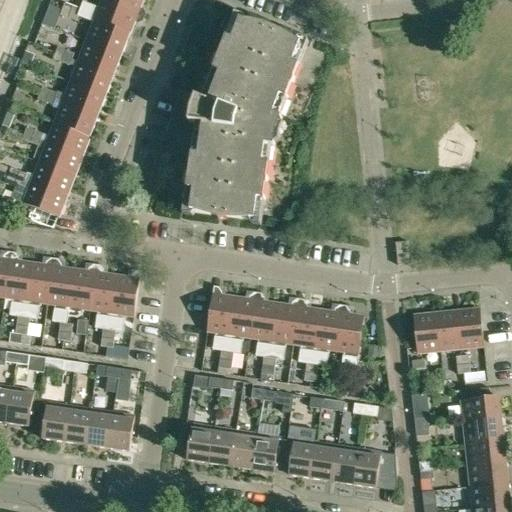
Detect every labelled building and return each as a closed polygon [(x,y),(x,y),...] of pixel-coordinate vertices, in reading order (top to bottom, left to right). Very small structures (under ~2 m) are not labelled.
[(141,5),(143,0),(103,0),(103,2),(145,18),(146,15),(143,10),(140,8),(141,5)] [(84,3),(81,10),(79,17),(94,23),(129,36),(134,22),(138,24),(143,21),(145,18),(103,2),(100,9),(84,3)] [(60,15),(69,19),(73,7),(65,4),(60,15)] [(81,10),(73,7),(69,19),(77,22),(79,17),(81,10)] [(164,160),(191,164),(188,191),(194,192),(191,213),(256,222),(259,201),(265,202),(273,147),(275,148),(283,119),(281,118),(300,66),(294,64),(302,44),(241,21),(233,41),(227,38),(214,72),(221,74),(210,103),(183,93),(183,92),(181,92),(171,121),(203,126),(202,137),(168,132),(164,160)] [(121,56),(129,36),(94,23),(87,43),(121,56)] [(87,43),(79,63),(114,76),(121,56),(87,43)] [(53,59),(62,63),(66,51),(58,48),(53,59)] [(66,51),(62,63),(70,66),(74,54),(66,51)] [(114,76),(79,63),(71,83),(106,96),(114,76)] [(66,97),(63,103),(98,116),(106,96),(71,83),(66,97)] [(38,100),(46,103),(51,91),(42,88),(38,100)] [(46,103),(54,106),(59,94),(51,91),(46,103)] [(56,123),(90,136),(98,116),(63,103),(60,111),(56,123)] [(50,137),(48,143),(83,156),(90,136),(56,123),(50,137)] [(22,140),(31,143),(35,131),(27,128),(22,140)] [(31,143),(39,146),(43,135),(35,131),(31,143)] [(75,177),(83,156),(48,143),(46,149),(40,163),(75,177)] [(34,177),(32,183),(67,197),(75,177),(40,163),(34,177)] [(2,165),(0,169),(0,173),(8,176),(9,174),(11,168),(2,165)] [(7,180),(15,183),(20,172),(11,168),(9,174),(8,176),(7,180)] [(15,183),(23,187),(28,175),(20,172),(15,183)] [(59,218),(67,197),(32,183),(24,204),(59,218)] [(168,199),(167,209),(177,210),(178,200),(168,199)] [(409,242),(396,244),(398,266),(412,265),(409,242)] [(0,259),(0,297),(5,298),(12,253),(8,253),(4,256),(3,260),(0,259)] [(15,254),(12,253),(5,298),(13,299),(10,316),(18,317),(24,318),(25,310),(32,264),(18,262),(19,258),(15,254)] [(42,266),(32,264),(25,310),(24,318),(30,319),(38,320),(41,303),(48,304),(55,260),(51,259),(46,263),(46,266),(42,266)] [(58,260),(55,260),(48,304),(56,305),(53,322),(61,323),(67,324),(68,317),(75,271),(61,269),(62,265),(58,260)] [(91,311),(97,266),(94,265),(89,269),(89,273),(75,271),(68,317),(77,318),(82,314),(83,309),(91,311)] [(101,266),(97,266),(91,311),(98,312),(96,328),(103,329),(109,330),(111,323),(118,277),(104,275),(104,271),(101,266)] [(109,330),(116,331),(123,332),(126,316),(134,317),(141,272),(137,272),(132,275),(131,279),(127,279),(118,277),(111,323),(109,330)] [(229,345),(235,299),(222,297),(222,293),(219,288),(214,287),(208,332),(216,333),(214,350),(221,351),(228,352),(229,345)] [(235,299),(229,345),(228,352),(234,353),(241,354),(244,337),(251,338),(258,294),(255,293),(250,297),(249,301),(245,300),(235,299)] [(271,351),(278,305),(264,303),(265,299),(261,294),(258,294),(251,338),(259,340),(256,356),(264,357),(270,358),(271,351)] [(287,344),(294,345),(301,300),(297,300),(293,303),(292,307),(278,305),(271,351),(270,358),(277,359),(284,360),(287,344)] [(308,305),(304,301),(301,300),(294,345),(302,346),(299,363),(307,364),(313,365),(314,357),(321,311),(307,309),(308,305)] [(343,307),(340,306),(335,310),(335,313),(321,311),(314,357),(313,365),(319,366),(327,367),(329,350),(337,351),(343,307)] [(350,370),(357,371),(364,318),(350,316),(350,312),(347,307),(343,307),(337,351),(344,352),(342,369),(350,370)] [(480,310),(460,312),(464,349),(484,347),(480,310)] [(442,352),(464,349),(460,312),(438,314),(442,352)] [(442,352),(438,314),(414,317),(418,354),(442,352)] [(18,317),(17,326),(29,327),(30,319),(24,318),(18,317)] [(59,332),(72,334),(73,325),(67,324),(61,323),(59,332)] [(28,336),(29,327),(17,326),(15,334),(10,334),(9,343),(20,345),(22,335),(28,336)] [(102,338),(114,340),(116,331),(109,330),(103,329),(102,338)] [(72,334),(59,332),(58,341),(70,342),(72,334)] [(28,336),(22,335),(20,345),(30,346),(31,337),(28,336)] [(113,349),(114,340),(102,338),(101,347),(113,349)] [(369,347),(368,357),(378,358),(380,348),(369,347)] [(220,360),(233,362),(234,353),(228,352),(221,351),(220,360)] [(6,363),(14,364),(16,354),(7,353),(6,363)] [(30,356),(16,354),(14,364),(28,366),(30,356)] [(463,357),(464,374),(471,374),(469,356),(463,357)] [(277,359),(270,358),(264,357),(263,366),(275,368),(277,359)] [(458,375),(464,374),(463,357),(456,357),(458,375)] [(231,370),(233,362),(220,360),(219,368),(231,370)] [(413,371),(426,369),(425,360),(412,362),(413,371)] [(63,371),(75,373),(76,363),(64,361),(63,371)] [(76,363),(75,373),(87,375),(88,365),(76,363)] [(305,373),(318,374),(319,366),(313,365),(307,364),(305,373)] [(275,368),(263,366),(262,375),(274,377),(275,368)] [(108,368),(106,378),(118,379),(120,369),(108,368)] [(120,369),(118,379),(130,381),(132,371),(126,370),(120,369)] [(357,371),(350,370),(349,379),(362,381),(363,372),(357,371)] [(317,383),(318,374),(305,373),(304,381),(317,383)] [(209,388),(221,390),(222,380),(210,378),(209,388)] [(234,381),(222,380),(221,390),(233,391),(234,381)] [(320,390),(319,394),(331,395),(331,393),(332,384),(321,383),(320,387),(320,390)] [(0,423),(7,424),(12,388),(0,386),(0,423)] [(35,392),(12,388),(7,424),(29,428),(35,392)] [(263,401),(265,391),(253,389),(251,399),(263,401)] [(464,424),(501,420),(499,397),(490,398),(489,389),(461,392),(464,424)] [(277,393),(265,391),(263,401),(275,403),(277,393)] [(310,408),(322,410),(323,400),(311,398),(310,408)] [(323,400),(322,410),(334,411),(335,401),(323,400)] [(43,440),(65,443),(70,407),(48,404),(43,440)] [(365,416),(367,406),(355,404),(353,414),(365,416)] [(379,408),(367,406),(365,416),(377,418),(379,408)] [(92,410),(70,407),(65,443),(86,446),(92,410)] [(86,446),(108,449),(113,413),(92,410),(86,446)] [(135,416),(113,413),(108,449),(130,452),(135,416)] [(427,419),(415,420),(416,429),(428,427),(427,419)] [(503,441),(501,420),(464,424),(466,445),(503,441)] [(210,464),(215,428),(193,425),(188,461),(210,464)] [(429,436),(428,427),(416,429),(417,437),(429,436)] [(210,464),(231,468),(236,432),(215,428),(210,464)] [(231,468),(252,471),(258,435),(236,432),(231,468)] [(258,435),(252,471),(274,474),(276,462),(284,463),(287,439),(258,435)] [(312,480),(317,444),(295,440),(289,476),(312,480)] [(506,463),(503,441),(466,445),(469,467),(506,463)] [(312,480),(333,483),(338,447),(317,444),(312,480)] [(333,483),(354,486),(359,450),(338,447),(333,483)] [(376,489),(378,481),(397,484),(396,455),(382,453),(359,450),(354,486),(376,489)] [(420,472),(433,470),(432,462),(419,463),(420,472)] [(508,484),(506,463),(469,467),(471,488),(508,484)] [(434,479),(433,470),(420,472),(422,493),(433,492),(432,479),(434,479)] [(510,505),(508,484),(471,488),(473,509),(510,505)] [(422,493),(424,506),(424,511),(437,511),(437,505),(435,505),(433,492),(422,493)]
